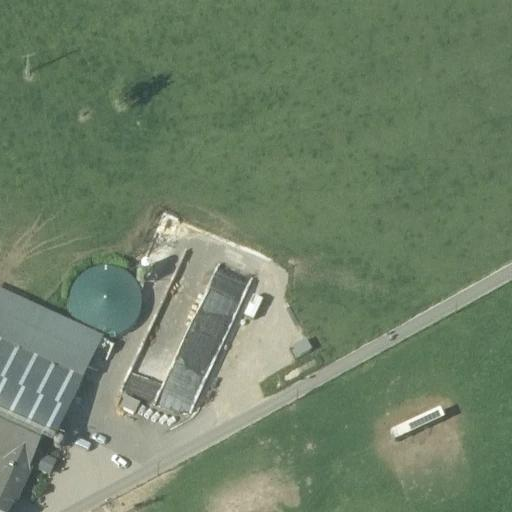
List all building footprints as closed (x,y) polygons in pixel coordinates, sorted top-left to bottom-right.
[(190,416),(246,278),(215,265),(202,295),(170,281),(126,389),(154,401),(153,403),(161,406),(162,405),(190,416)] [(138,319),(141,305),(138,291),(130,279),(118,272),(104,269),(91,272),(79,279),(71,291),(68,305),(71,319),(79,331),(91,338),(105,341),(119,338),(131,331),(138,319)] [(0,293),(11,290),(14,300),(33,294),(26,272),(0,279),(0,293)] [(101,344),(0,295),(0,339),(84,380),(101,344)] [(84,380),(0,339),(0,413),(46,435),(56,440),(84,380)] [(46,435),(0,413),(0,450),(10,455),(32,465),(46,435)] [(32,465),(10,455),(0,478),(0,491),(17,499),(32,465)] [(48,482),(38,478),(33,489),(43,494),(48,482)] [(10,511),(17,499),(0,491),(0,508),(7,511),(10,511)]
